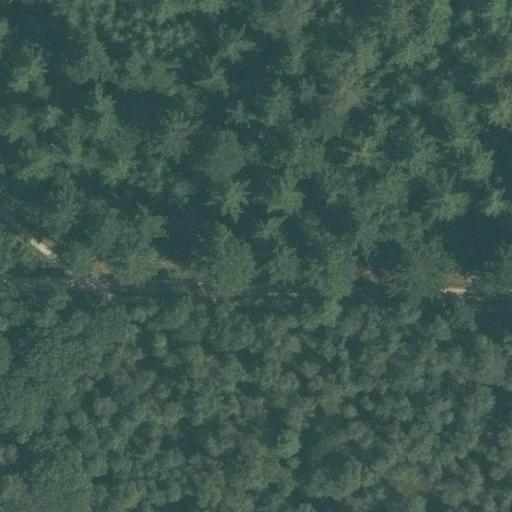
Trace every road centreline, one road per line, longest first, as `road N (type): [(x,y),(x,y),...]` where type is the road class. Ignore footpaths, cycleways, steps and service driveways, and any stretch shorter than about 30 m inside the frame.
road 1 (unknown): [(511,296),(0,282)]
road 2 (track): [(101,511),(0,367)]
